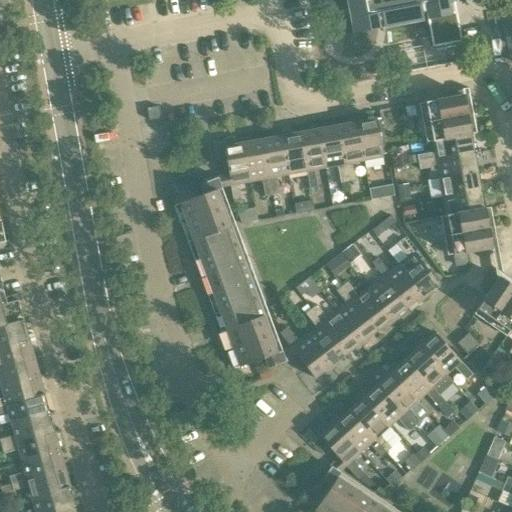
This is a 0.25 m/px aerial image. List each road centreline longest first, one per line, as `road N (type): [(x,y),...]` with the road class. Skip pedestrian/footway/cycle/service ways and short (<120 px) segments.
road 1 (residential): [(106,511),(32,266),(0,87)]
road 2 (residential): [(235,477),(180,364),(124,103)]
road 3 (residential): [(511,256),(454,292),(325,405),(290,417),(235,477)]
road 4 (tertiary): [(115,370),(53,54)]
road 5 (residential): [(310,111),(496,77)]
road 6 (residential): [(114,44),(274,11)]
road 7 (tertiary): [(194,511),(115,370)]
road 8 (tertiary): [(115,370),(162,511)]
road 9 (residential): [(124,103),(267,76)]
